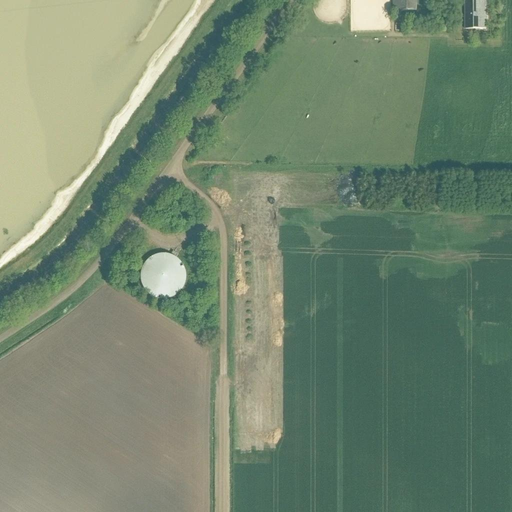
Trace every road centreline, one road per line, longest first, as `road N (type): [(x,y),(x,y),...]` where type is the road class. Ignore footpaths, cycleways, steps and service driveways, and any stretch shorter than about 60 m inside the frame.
road 1 (tertiary): [(0,337),(95,264),(291,0)]
road 2 (track): [(222,511),(224,240),(219,218),(169,165)]
